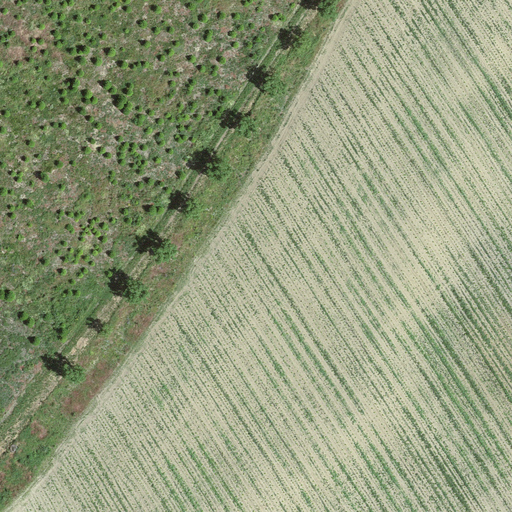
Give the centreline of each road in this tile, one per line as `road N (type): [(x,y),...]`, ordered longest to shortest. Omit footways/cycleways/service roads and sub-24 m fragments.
road 1 (track): [(99,511),(232,330),(434,0)]
road 2 (track): [(311,0),(188,194),(0,430)]
road 3 (track): [(462,511),(361,371),(287,242)]
road 4 (track): [(360,122),(511,349)]
road 5 (track): [(197,379),(290,511)]
